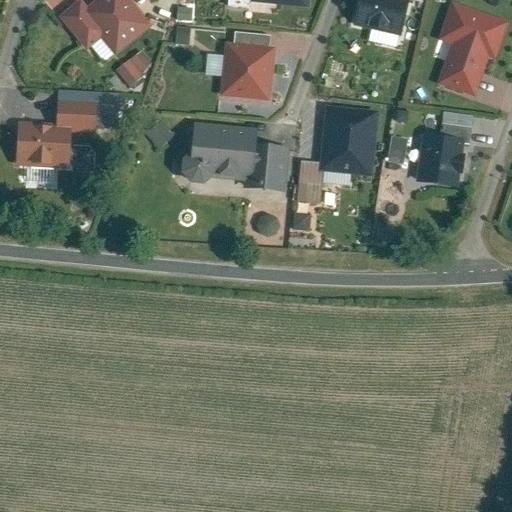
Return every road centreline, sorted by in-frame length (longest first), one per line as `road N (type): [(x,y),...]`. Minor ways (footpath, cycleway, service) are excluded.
road 1 (tertiary): [(477,280),(271,284),(0,258)]
road 2 (residential): [(477,280),(471,242),(511,115)]
